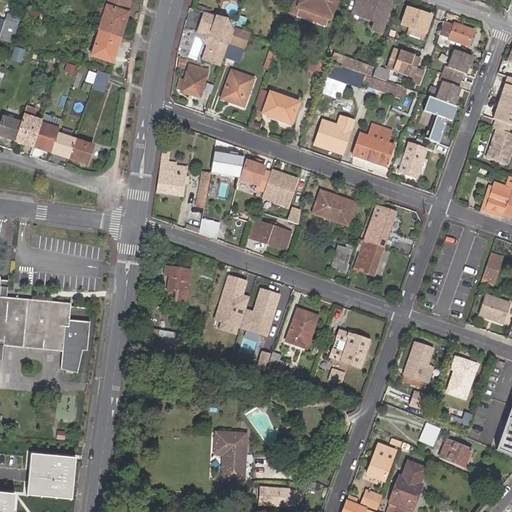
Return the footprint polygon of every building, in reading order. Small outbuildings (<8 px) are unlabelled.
[(130,0),(108,0),(99,31),(100,31),(120,38),(128,14),(126,13),(130,0)] [(337,0),(299,0),(298,4),(332,16),(337,0)] [(382,35),(385,26),(393,3),(384,0),(356,0),(351,14),(374,22),(371,31),(382,35)] [(410,28),(426,34),(432,16),(406,7),(400,25),(410,28)] [(236,22),(203,13),(198,32),(203,33),(206,46),(201,60),(221,66),(224,57),(233,32),(234,28),(236,22)] [(0,40),(13,44),(20,19),(8,14),(5,22),(0,20),(0,40)] [(236,22),(234,28),(242,31),(246,18),(238,16),(236,22)] [(453,25),(443,21),(438,34),(449,38),(448,40),(468,47),(474,31),(454,24),(453,25)] [(241,46),(246,33),(242,31),(234,28),(233,32),(224,57),(240,62),(245,47),(241,46)] [(426,34),(410,28),(407,35),(423,41),(426,34)] [(112,63),(120,38),(100,31),(92,57),(112,63)] [(21,63),(25,50),(15,47),(11,60),(21,63)] [(419,59),(392,49),(385,68),(407,76),(406,80),(418,85),(423,72),(415,69),(419,59)] [(465,74),(471,57),(454,50),(448,68),(445,67),(443,74),(460,80),(462,73),(465,74)] [(265,63),(270,64),(274,53),(269,51),(265,63)] [(373,67),(334,54),(331,62),(370,75),(373,67)] [(314,59),(311,70),(323,74),(326,62),(314,59)] [(74,74),(76,66),(67,63),(64,71),(74,74)] [(351,70),(332,63),(327,78),(345,84),(351,70)] [(208,70),(188,64),(184,80),(179,78),(177,89),(181,90),(180,92),(201,98),(208,70)] [(388,72),(375,67),(372,77),(384,82),(388,72)] [(360,90),(365,75),(351,70),(345,84),(360,90)] [(93,83),(96,74),(89,71),(86,81),(93,83)] [(103,92),(108,75),(97,71),(93,83),(91,89),(103,92)] [(254,78),(231,71),(221,99),(244,107),(254,78)] [(460,80),(443,74),(440,82),(443,83),(436,100),(451,105),(453,106),(460,88),(457,87),(460,80)] [(401,99),(405,89),(384,82),(372,77),(370,77),(367,87),(401,99)] [(511,78),(511,79),(507,77),(492,120),(495,120),(511,126),(511,78)] [(340,100),(345,84),(327,78),(322,93),(340,100)] [(205,93),(212,95),(214,83),(208,81),(205,93)] [(81,90),(89,93),(91,85),(83,82),(81,90)] [(408,110),(414,91),(405,88),(399,107),(408,110)] [(299,103),(270,92),(262,114),(292,124),(299,103)] [(452,121),(457,107),(453,106),(451,105),(436,100),(433,99),(424,95),(419,108),(433,113),(432,118),(437,120),(446,123),(447,119),(452,121)] [(41,123),(41,121),(24,116),(21,123),(15,141),(33,147),(41,123)] [(0,127),(0,135),(15,141),(21,123),(3,117),(0,127)] [(441,136),(446,123),(437,120),(432,118),(427,131),(441,136)] [(511,126),(495,120),(492,129),(497,131),(487,160),(505,166),(511,146),(511,134),(508,134),(511,126)] [(58,134),(59,130),(41,123),(33,147),(51,153),(58,134)] [(388,143),(393,130),(373,123),(368,135),(388,143)] [(441,136),(427,131),(424,139),(438,143),(441,136)] [(368,135),(360,132),(352,155),(386,168),(394,145),(388,143),(368,135)] [(51,153),(68,158),(75,139),(58,134),(51,153)] [(424,146),(426,140),(418,137),(416,143),(424,146)] [(75,139),(68,158),(87,165),(93,146),(75,139)] [(427,150),(408,143),(398,172),(416,179),(427,150)] [(244,160),(214,154),(212,166),(211,176),(239,181),(244,160)] [(162,160),(156,193),(183,196),(185,174),(176,172),(176,164),(169,162),(169,159),(165,159),(164,161),(162,160)] [(267,182),(271,173),(263,170),(264,167),(261,166),(253,163),(246,160),(240,179),(257,185),(256,189),(264,191),(267,182)] [(298,179),(272,170),(271,171),(271,173),(267,182),(264,191),(262,199),(288,208),(298,179)] [(195,206),(204,207),(205,202),(209,181),(209,179),(209,177),(210,173),(201,173),(195,206)] [(511,188),(511,176),(508,175),(504,186),(503,190),(492,187),(489,186),(481,207),(503,215),(511,189),(511,188)] [(503,190),(504,186),(493,182),(492,187),(503,190)] [(486,185),(478,209),(502,218),(503,215),(481,207),(489,186),(486,185)] [(511,188),(511,189),(503,215),(511,217),(511,188)] [(356,203),(320,191),(312,214),(348,226),(356,203)] [(383,248),(384,248),(396,213),(375,206),(363,241),(383,248)] [(293,209),(288,221),(298,224),(301,211),(293,209)] [(202,218),(199,234),(217,238),(221,223),(202,218)] [(254,221),(249,238),(285,250),(291,233),(254,221)] [(373,276),(383,248),(363,241),(353,269),(373,276)] [(349,255),(336,250),(331,266),(345,270),(349,255)] [(491,252),(488,261),(484,273),(496,277),(503,257),(491,252)] [(190,270),(165,266),(164,274),(169,275),(167,290),(176,292),(175,301),(186,303),(190,270)] [(248,280),(227,273),(213,320),(268,336),(281,294),(260,288),(253,311),(245,309),(249,295),(243,294),(248,280)] [(510,302),(486,294),(478,316),(502,324),(510,302)] [(0,344),(60,350),(68,351),(69,348),(63,347),(66,330),(70,330),(71,322),(73,305),(0,296),(0,344)] [(319,316),(296,308),(285,341),(307,349),(319,316)] [(74,375),(79,351),(84,352),(87,323),(71,322),(70,330),(66,330),(63,347),(69,348),(68,351),(60,350),(58,370),(74,375)] [(174,333),(147,328),(145,342),(171,347),(174,333)] [(370,341),(339,330),(335,339),(345,343),(342,352),(332,348),(329,358),(361,369),(370,341)] [(427,366),(427,365),(432,349),(414,343),(409,360),(427,366)] [(291,365),(278,360),(280,355),(272,353),(268,365),(288,373),(291,365)] [(478,364),(455,356),(451,369),(453,370),(446,393),(466,399),(478,364)] [(494,392),(504,362),(492,358),(482,388),(494,392)] [(409,360),(401,381),(422,388),(425,381),(427,382),(432,367),(428,365),(427,365),(427,366),(409,360)] [(344,373),(331,369),(328,380),(341,384),(344,373)] [(412,405),(419,408),(423,395),(416,393),(412,405)] [(430,397),(423,395),(419,408),(426,410),(430,397)] [(511,457),(511,397),(493,450),(511,457)] [(449,423),(468,430),(473,414),(465,412),(463,418),(452,415),(449,423)] [(435,445),(441,428),(427,423),(420,440),(435,445)] [(291,442),(298,440),(296,430),(289,431),(291,442)] [(246,434),(215,432),(214,455),(222,455),(221,482),(233,482),(244,483),(246,434)] [(400,446),(401,441),(388,437),(387,442),(400,446)] [(472,450),(446,439),(439,457),(464,468),(472,450)] [(32,511),(37,442),(13,440),(7,511),(32,511)] [(394,448),(375,441),(366,472),(383,478),(394,448)] [(420,483),(426,468),(407,461),(403,472),(408,474),(407,477),(420,483)] [(400,475),(389,503),(399,507),(411,511),(422,483),(420,483),(400,475)] [(305,479),(303,486),(318,490),(320,483),(305,479)] [(232,492),(233,482),(221,482),(220,482),(220,492),(232,492)] [(244,493),(244,483),(233,482),(232,492),(244,493)] [(288,505),(289,491),(289,489),(260,487),(259,505),(288,507),(288,505)] [(379,508),(382,500),(380,499),(367,495),(363,503),(379,508)] [(376,511),(375,511),(348,500),(343,511),(376,511)]
